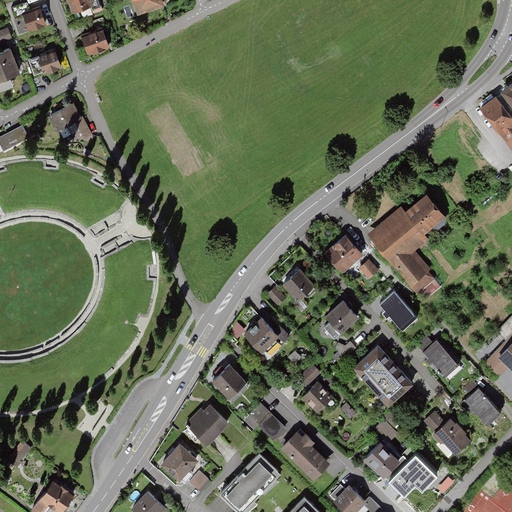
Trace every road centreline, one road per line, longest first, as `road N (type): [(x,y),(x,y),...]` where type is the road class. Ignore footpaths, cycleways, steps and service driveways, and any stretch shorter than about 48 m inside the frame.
road 1 (secondary): [(454,97),(290,224),(211,323)]
road 2 (residential): [(81,77),(187,291),(211,323)]
road 3 (residential): [(211,323),(397,511)]
road 4 (secondary): [(211,323),(132,453)]
road 5 (residential): [(81,77),(205,10)]
